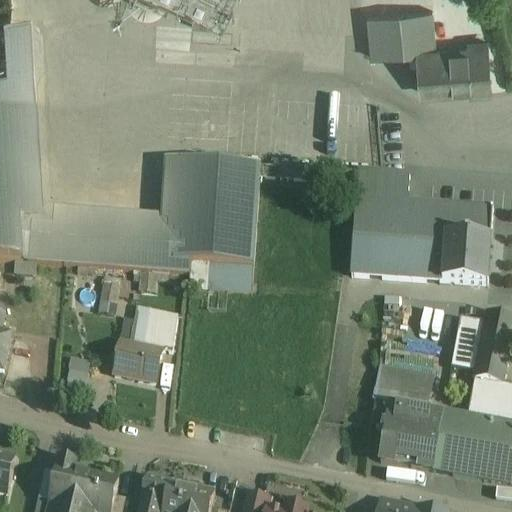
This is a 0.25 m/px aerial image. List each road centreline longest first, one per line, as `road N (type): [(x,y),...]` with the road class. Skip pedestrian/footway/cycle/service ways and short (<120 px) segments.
road 1 (residential): [(485,511),(0,410)]
road 2 (unknown): [(308,472),(344,289)]
